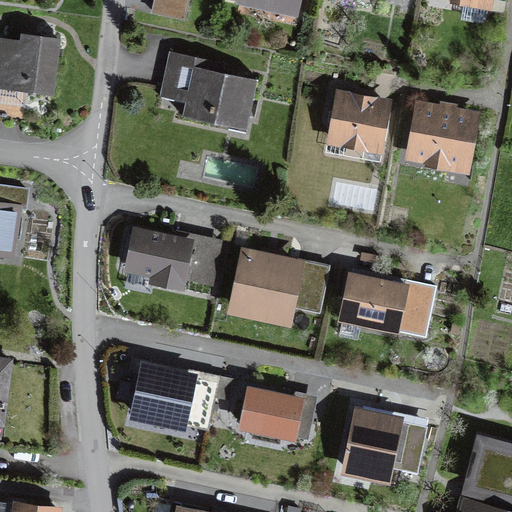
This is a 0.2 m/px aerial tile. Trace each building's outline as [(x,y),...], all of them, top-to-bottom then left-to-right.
[(154,0),(153,11),(183,18),(187,0),(154,0)] [(246,0),(296,11),(297,0),(246,0)] [(52,92),(59,39),(31,36),(30,43),(5,40),(0,73),(0,77),(25,80),(24,89),(52,92)] [(182,114),(229,124),(230,119),(247,122),(256,79),(223,72),(222,77),(202,73),(204,65),(175,59),(168,88),(187,92),(182,114)] [(328,119),(332,125),(334,126),(332,138),(346,141),(345,143),(364,147),(365,144),(378,147),(386,104),(372,101),(373,99),(354,95),(354,98),(340,95),(337,108),(329,111),(328,119)] [(448,160),(466,163),(474,117),(420,107),(411,153),(429,156),(428,164),(447,167),(448,160)] [(0,252),(13,255),(19,207),(24,208),(26,189),(0,185),(0,252)] [(180,286),(190,241),(136,230),(128,267),(155,272),(153,280),(180,286)] [(297,264),(246,253),(234,307),(256,312),(261,309),(287,314),(289,305),(319,312),(327,278),(296,272),(297,264)] [(397,326),(405,287),(351,275),(343,315),(397,326)] [(10,360),(0,358),(0,437),(52,443),(50,366),(10,363),(10,360)] [(187,401),(192,376),(145,366),(135,414),(182,424),(185,409),(212,415),(214,407),(187,401)] [(220,376),(216,396),(228,398),(232,379),(220,376)] [(292,434),(307,437),(310,423),(295,420),(300,399),(251,389),(243,425),(292,436),(292,434)] [(418,467),(427,425),(358,411),(346,468),(386,477),(389,465),(402,468),(403,464),(418,467)] [(511,448),(482,440),(469,487),(511,497),(511,448)] [(511,511),(466,500),(462,511),(511,511)]
